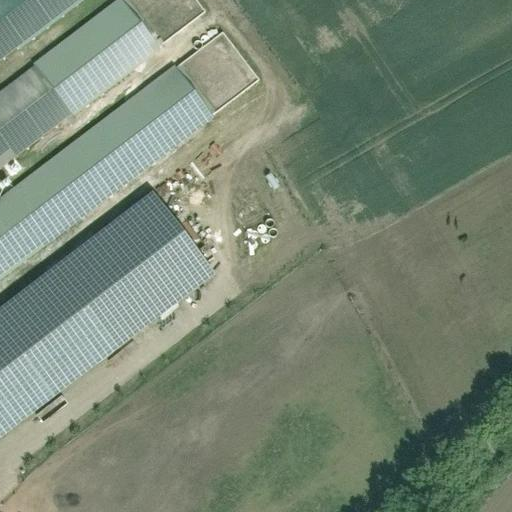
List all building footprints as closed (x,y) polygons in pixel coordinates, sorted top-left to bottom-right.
[(0,163),(154,47),(118,0),(117,0),(0,88),(0,163)] [(0,0),(0,57),(76,0),(0,0)] [(195,0),(118,0),(154,47),(203,10),(195,0)] [(223,30),(172,68),(209,116),(260,79),(223,30)] [(0,273),(209,116),(172,68),(0,197),(0,273)] [(154,193),(0,306),(0,433),(215,276),(154,193)]
